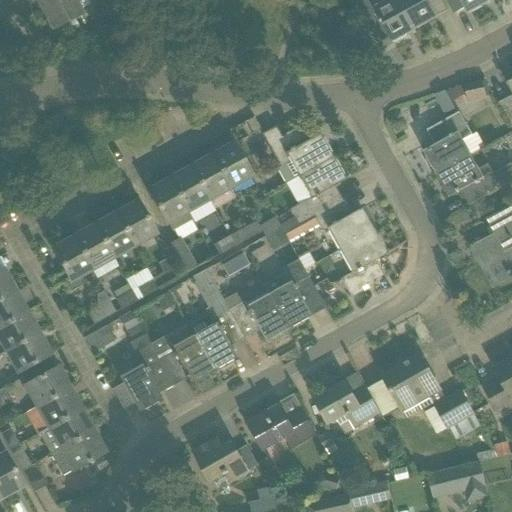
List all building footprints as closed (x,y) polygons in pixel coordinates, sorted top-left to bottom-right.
[(34,0),(39,9),(55,0),(34,0)] [(55,0),(39,9),(51,30),(82,14),(74,0),(55,0)] [(355,0),(378,43),(390,36),(392,42),(414,30),(397,0),(389,0),(383,4),(380,0),(355,0)] [(397,0),(414,30),(436,18),(427,2),(430,0),(397,0)] [(445,0),(454,15),(465,8),(468,14),(491,2),(489,0),(445,0)] [(511,96),(499,104),(511,128),(511,81),(507,84),(511,93),(511,96)] [(435,95),(445,115),(455,110),(445,92),(435,95)] [(423,152),(436,175),(471,155),(463,140),(472,135),(459,112),(427,131),(435,146),(423,152)] [(244,135),(258,129),(253,117),(239,123),(244,135)] [(289,162),(297,177),(332,157),(319,134),(307,141),(299,126),(280,137),(275,127),(261,135),(271,152),(279,167),(289,162)] [(232,142),(210,155),(231,190),(252,178),(232,142)] [(210,155),(189,167),(209,202),(210,202),(214,209),(235,198),(231,190),(210,155)] [(471,155),(436,175),(449,198),(460,191),(469,206),(486,196),(502,188),(511,181),(511,164),(494,174),(488,164),(479,169),(471,155)] [(344,180),(332,157),(297,177),(310,199),(298,206),(289,211),(293,218),(297,225),(313,217),(341,201),(333,186),(344,180)] [(189,167),(168,178),(188,214),(198,209),(209,202),(189,167)] [(168,225),(172,232),(192,221),(190,218),(188,214),(168,178),(147,190),(167,226),(168,225)] [(114,213),(134,248),(156,235),(136,201),(114,213)] [(339,251),(373,232),(360,209),(349,215),(341,201),(313,217),(318,225),(321,231),(327,229),(327,228),(339,251)] [(485,266),(494,283),(511,273),(511,275),(511,205),(486,220),(494,235),(477,244),(482,252),(475,256),(481,268),(485,266)] [(93,225),(117,267),(118,267),(113,259),(134,248),(114,213),(93,225)] [(288,242),(318,225),(313,217),(297,225),(283,233),(288,242)] [(283,233),(297,225),(293,218),(279,226),(283,233)] [(261,232),(265,237),(278,230),(280,229),(275,219),(259,227),(256,221),(250,225),(255,235),(261,232)] [(92,271),(97,279),(117,267),(93,225),(72,236),(92,271)] [(250,225),(236,233),(241,243),(255,235),(250,225)] [(278,230),(265,237),(273,252),(286,245),(278,230)] [(340,279),(351,298),(362,292),(360,288),(382,276),(374,261),(386,254),(373,232),(339,251),(351,273),(340,279)] [(64,281),(70,292),(85,284),(81,277),(92,271),(72,236),(51,249),(68,279),(64,281)] [(213,245),(219,255),(234,247),(228,237),(213,245)] [(169,244),(186,274),(197,268),(180,238),(169,244)] [(243,256),(233,261),(238,270),(248,265),(243,256)] [(268,295),(287,329),(310,317),(303,305),(318,297),(298,260),(282,269),(285,274),(290,283),(268,295)] [(174,267),(159,276),(165,286),(180,278),(174,267)] [(0,299),(15,291),(3,269),(0,270),(0,299)] [(193,336),(213,371),(236,358),(229,347),(244,339),(228,311),(206,270),(192,278),(195,283),(193,284),(213,320),(210,321),(213,325),(193,336)] [(316,285),(322,296),(332,290),(326,279),(316,285)] [(131,293),(136,302),(137,301),(157,290),(152,280),(137,289),(137,290),(132,292),(131,293)] [(258,331),(264,342),(287,329),(268,295),(263,286),(267,295),(246,307),(244,302),(228,311),(244,339),(258,331)] [(0,299),(0,327),(27,312),(15,291),(0,299)] [(87,313),(94,325),(116,313),(104,291),(96,296),(97,307),(87,313)] [(116,300),(122,311),(138,302),(137,301),(136,302),(131,293),(132,292),(132,291),(116,300)] [(167,293),(155,300),(163,312),(175,305),(167,293)] [(0,327),(0,344),(4,353),(39,333),(27,312),(0,327)] [(143,334),(131,312),(118,319),(132,342),(144,335),(143,334)] [(106,326),(83,339),(86,345),(90,352),(99,347),(101,349),(109,345),(108,344),(114,341),(106,326)] [(4,353),(16,374),(51,355),(39,333),(4,353)] [(144,335),(132,342),(129,344),(134,353),(134,354),(141,366),(136,368),(119,378),(138,413),(161,400),(158,394),(155,389),(160,386),(163,392),(173,386),(170,381),(150,345),(144,335)] [(213,371),(193,336),(171,349),(165,336),(150,345),(170,381),(184,373),(190,384),(213,371)] [(434,406),(448,430),(474,415),(461,392),(446,401),(420,355),(382,377),(403,414),(430,398),(434,405),(434,406)] [(486,391),(499,414),(511,407),(509,402),(511,400),(511,359),(495,369),(502,382),(486,391)] [(23,386),(35,409),(70,389),(57,367),(23,386)] [(350,420),(354,427),(380,413),(366,388),(353,395),(346,383),(314,401),(329,426),(337,421),(340,426),(350,420)] [(0,390),(0,428),(8,424),(0,410),(0,408),(10,403),(2,389),(0,390)] [(35,409),(47,429),(82,410),(70,389),(35,409)] [(248,423),(263,451),(286,439),(291,449),(316,435),(302,411),(287,419),(279,405),(248,423)] [(38,434),(50,456),(93,431),(82,410),(47,429),(38,434)] [(0,435),(9,451),(19,445),(10,429),(0,435)] [(50,456),(62,477),(105,452),(93,431),(50,456)] [(319,440),(328,456),(338,451),(335,446),(336,445),(330,434),(319,440)] [(226,472),(231,481),(248,472),(232,443),(222,448),(217,440),(194,453),(210,481),(226,472)] [(494,446),(497,458),(511,455),(508,443),(494,446)] [(245,445),(237,451),(250,469),(258,463),(245,445)] [(0,497),(1,499),(23,487),(3,453),(2,453),(0,448),(0,497)] [(22,451),(13,457),(21,472),(31,466),(22,451)] [(94,461),(99,472),(108,467),(102,456),(94,461)] [(430,485),(433,498),(485,487),(479,463),(434,473),(427,475),(429,485),(430,485)] [(21,472),(33,493),(47,485),(35,464),(31,466),(21,472)] [(337,492),(338,496),(346,494),(345,488),(340,480),(340,478),(322,473),(318,486),(337,492)] [(350,488),(352,506),(389,502),(386,484),(350,488)] [(249,504),(251,511),(272,511),(282,509),(271,488),(258,491),(260,501),(249,504)] [(349,495),(307,504),(309,511),(352,511),(351,508),(349,495)]
